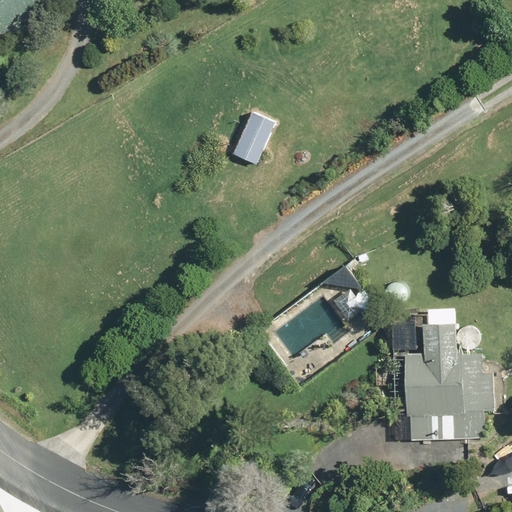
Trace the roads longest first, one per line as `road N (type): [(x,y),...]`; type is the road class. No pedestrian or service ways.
road 1 (unknown): [(74,496),(132,375),(216,287),(347,187),(511,84)]
road 2 (residential): [(0,450),(116,511)]
